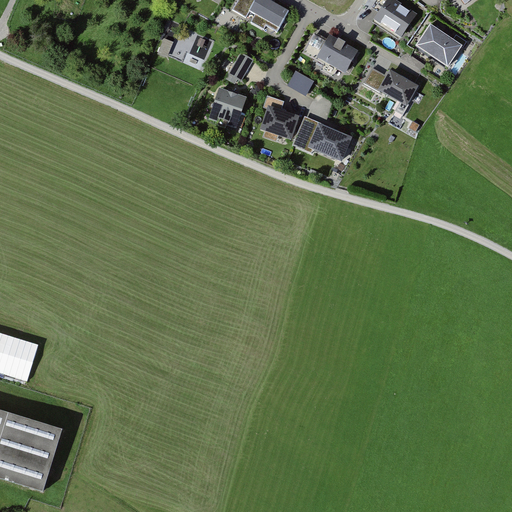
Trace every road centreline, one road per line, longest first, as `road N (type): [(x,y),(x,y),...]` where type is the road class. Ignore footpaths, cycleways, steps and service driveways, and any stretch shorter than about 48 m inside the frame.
road 1 (track): [(0,55),(236,158),(460,231),(511,256)]
road 2 (residential): [(294,0),(420,73)]
